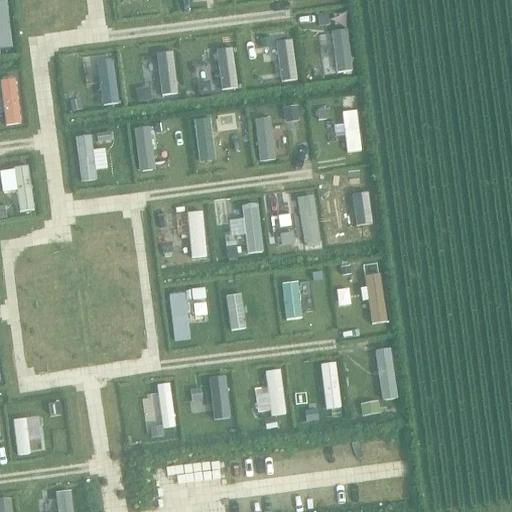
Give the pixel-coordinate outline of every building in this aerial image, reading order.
[(295,106),(283,108),(284,120),(297,118),(295,106)] [(325,110),(315,110),(316,120),(326,120),(325,110)] [(109,133),(95,135),(97,143),(110,141),(109,133)] [(291,233),(279,235),(281,246),(293,244),(291,233)] [(235,247),(225,248),(226,260),(236,259),(235,247)] [(199,391),(189,392),(191,403),(201,401),(199,391)] [(374,404),(359,407),(361,418),(376,415),(374,404)]
